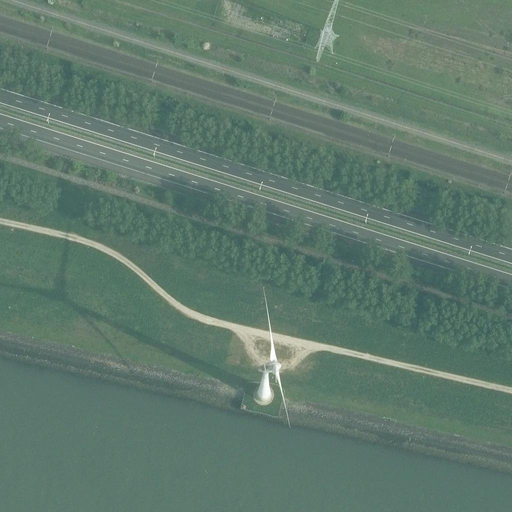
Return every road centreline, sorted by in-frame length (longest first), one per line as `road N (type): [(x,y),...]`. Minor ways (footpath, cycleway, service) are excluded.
road 1 (motorway): [(511,258),(0,96)]
road 2 (motorway): [(0,120),(511,281)]
road 3 (track): [(511,390),(313,345)]
